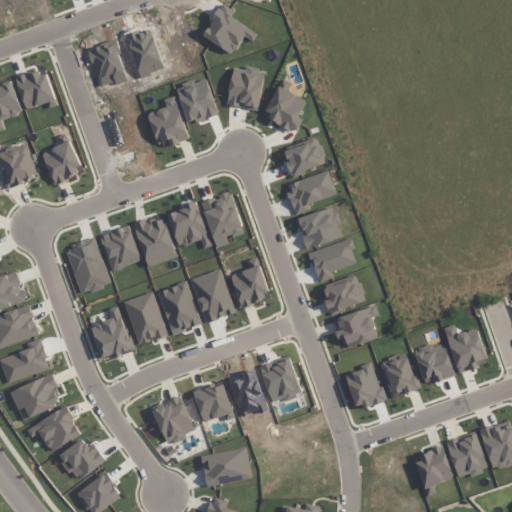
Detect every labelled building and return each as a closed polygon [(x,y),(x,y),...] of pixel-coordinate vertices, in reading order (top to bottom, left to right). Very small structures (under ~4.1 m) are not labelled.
[(227,105),(258,111),(265,72),(234,66),(227,105)] [(303,119),(298,117),(306,101),(288,92),(292,84),(283,79),(263,116),(296,133),(303,119)] [(158,146),(167,143),(168,146),(190,140),(176,96),(164,100),(166,108),(149,114),(158,146)] [(84,171),(67,133),(58,138),(61,145),(41,155),(55,185),(84,171)] [(284,151),(292,176),(327,164),(318,139),(284,151)] [(0,153),(7,175),(2,176),(6,189),(38,179),(27,144),(0,153)] [(201,202),(217,248),(231,243),(229,239),(245,233),(231,192),(201,202)] [(134,226),(149,267),(178,257),(163,216),(134,226)] [(231,275),(241,307),(271,298),(258,258),(247,261),(250,269),(231,275)] [(0,277),(0,310),(25,303),(16,273),(0,277)] [(366,302),(357,275),(320,287),(324,300),(325,300),(329,314),(366,302)] [(138,345),(167,336),(154,292),(125,301),(138,345)] [(372,319),(379,316),(375,305),(333,320),(344,350),(379,337),(372,319)] [(133,351),(119,306),(109,310),(112,319),(92,326),(102,359),(116,355),(116,357),(133,351)] [(0,349),(40,333),(31,311),(20,315),(18,309),(4,314),(4,315),(0,316),(0,349)] [(487,360),(477,328),(458,334),(455,325),(445,328),(459,374),(479,368),(478,363),(487,360)] [(419,391),(408,354),(380,362),(392,399),(419,391)] [(11,392),(23,421),(64,403),(52,374),(11,392)] [(225,384),(216,387),(215,385),(194,391),(203,422),(233,413),(225,384)] [(195,430),(181,396),(169,401),(170,404),(153,411),(168,445),(187,437),(185,434),(195,430)] [(83,434),(67,407),(27,429),(32,438),(40,433),(51,452),(83,434)] [(481,432),(492,471),(511,464),(511,425),(511,423),(481,432)] [(458,478),(488,469),(477,434),(447,444),(458,478)] [(72,459),(80,475),(103,462),(93,444),(76,453),(78,455),(72,459)] [(414,459),(425,489),(454,478),(443,448),(414,459)] [(80,491),(91,511),(119,495),(108,475),(80,491)] [(240,511),(212,503),(209,511),(240,511)]
